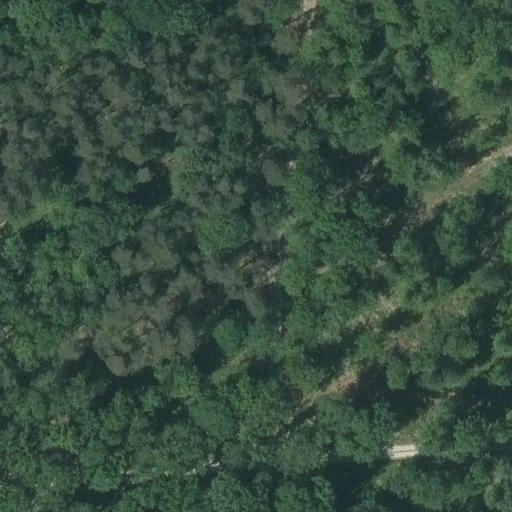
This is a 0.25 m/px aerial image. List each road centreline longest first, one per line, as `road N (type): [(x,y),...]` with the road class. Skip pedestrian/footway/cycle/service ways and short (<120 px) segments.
road 1 (track): [(0,484),(511,443)]
road 2 (track): [(308,0),(268,463)]
